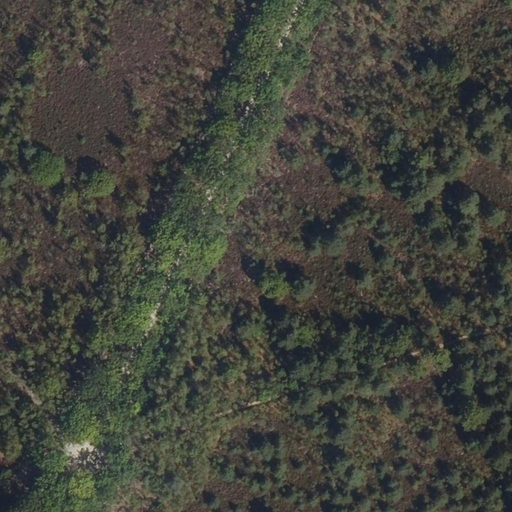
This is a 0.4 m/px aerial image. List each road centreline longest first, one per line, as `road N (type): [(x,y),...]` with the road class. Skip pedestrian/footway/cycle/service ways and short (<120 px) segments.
road 1 (track): [(80,453),(296,0)]
road 2 (track): [(80,453),(511,325)]
